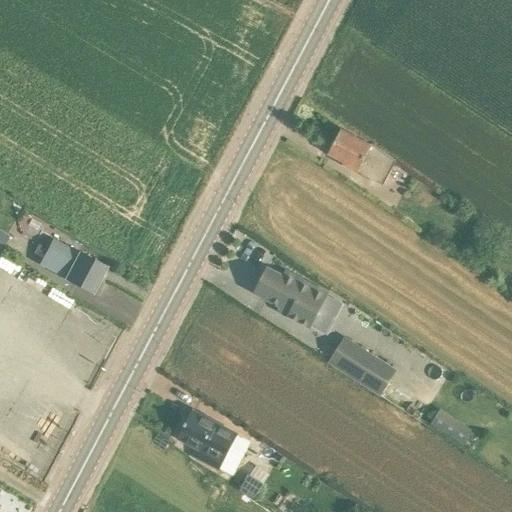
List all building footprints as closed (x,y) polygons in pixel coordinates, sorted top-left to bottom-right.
[(372,147),(342,130),(329,154),(345,163),(343,165),(358,173),(382,186),(395,163),(397,164),(398,162),(373,145),(372,147)] [(423,234),(434,217),(401,195),(390,212),(423,234)] [(52,240),(38,265),(65,279),(92,293),(106,267),(79,253),(78,254),(52,240)] [(283,277),(268,269),(256,293),(292,312),(289,316),(310,327),(327,294),(286,273),(283,277)] [(395,372),(345,340),(330,363),(381,395),(395,372)] [(435,406),(426,422),(459,443),(469,427),(435,406)] [(236,455),(222,447),(224,444),(225,445),(231,432),(216,424),(192,411),(178,438),(202,450),(203,450),(216,457),(211,466),(225,474),(236,455)] [(200,465),(190,485),(231,511),(238,511),(248,497),(200,465)] [(253,499),(254,497),(263,483),(250,475),(249,475),(241,488),(239,490),(253,499)]
